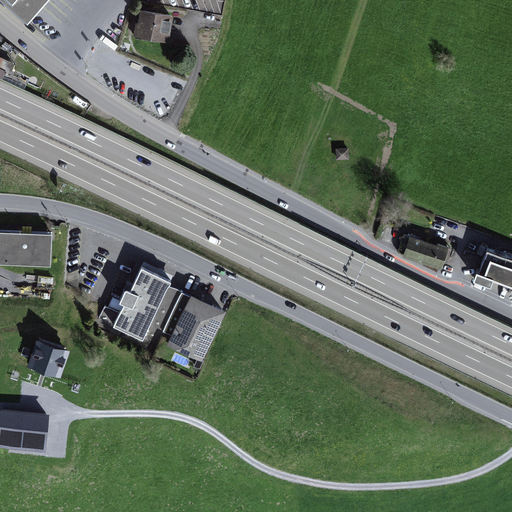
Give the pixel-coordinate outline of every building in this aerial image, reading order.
[(2,0),(29,23),(49,0),(2,0)] [(140,11),(136,36),(169,42),(173,17),(140,11)] [(0,75),(5,78),(14,54),(0,48),(0,75)] [(349,159),(349,149),(336,149),(336,160),(349,159)] [(53,236),(0,234),(0,266),(52,269),(53,236)] [(411,239),(405,259),(425,265),(431,246),(411,239)] [(431,246),(425,265),(444,272),(451,250),(439,246),(438,248),(431,246)] [(511,260),(489,252),(477,284),(496,290),(498,283),(511,288),(511,260)] [(172,281),(142,268),(114,328),(144,341),(172,281)] [(225,312),(183,292),(164,331),(173,336),(168,346),(202,362),(225,312)] [(69,353),(38,343),(30,367),(61,377),(69,353)] [(51,416),(1,411),(0,418),(0,450),(47,455),(51,416)]
